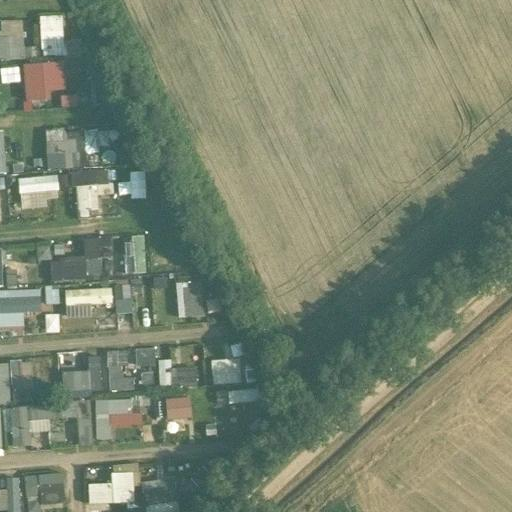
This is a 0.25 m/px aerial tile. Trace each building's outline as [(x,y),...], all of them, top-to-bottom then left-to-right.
[(65,53),(63,16),(40,17),(41,54),(65,53)] [(24,20),(1,21),(2,37),(0,36),(0,60),(26,59),(24,20)] [(25,102),(51,100),(50,91),(66,90),(64,62),(23,65),(25,102)] [(52,167),(98,164),(97,145),(112,144),(111,128),(50,132),(52,167)] [(77,214),(100,213),(99,197),(116,196),(114,169),(74,171),(77,214)] [(48,206),(66,206),(66,176),(48,176),(48,206)] [(146,273),(144,236),(126,237),(128,274),(146,273)] [(51,261),(52,279),(113,277),(112,237),(84,238),(84,256),(64,257),(64,244),(40,245),(40,261),(51,261)] [(203,281),(176,283),(178,319),(205,317),(203,281)] [(155,347),(137,349),(138,367),(157,365),(155,347)] [(102,393),(100,358),(89,358),(89,371),(63,373),(64,395),(102,393)] [(240,358),(211,360),(212,385),(241,383),(240,358)] [(9,363),(13,392),(36,389),(31,360),(9,363)] [(197,367),(172,368),(172,360),(158,360),(159,387),(198,385),(197,367)] [(0,405),(10,406),(9,364),(0,363),(0,405)] [(109,366),(110,391),(134,390),(134,377),(123,378),(123,366),(109,366)] [(136,400),(95,400),(95,440),(111,440),(111,424),(136,425),(136,400)] [(92,446),(91,404),(9,406),(10,448),(32,447),(31,433),(50,432),(50,419),(79,418),(79,447),(92,446)] [(90,505),(139,503),(137,465),(111,466),(112,483),(89,484),(90,505)] [(26,508),(67,506),(66,475),(25,477),(26,508)] [(178,511),(177,478),(144,481),(146,511),(178,511)]
